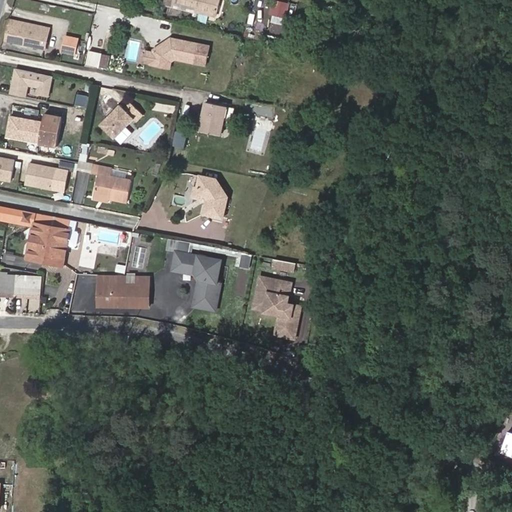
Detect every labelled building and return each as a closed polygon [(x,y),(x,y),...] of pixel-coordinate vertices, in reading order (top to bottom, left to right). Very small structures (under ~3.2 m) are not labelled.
[(168,0),(167,6),(200,13),(201,8),(218,12),(220,0),(168,0)] [(274,14),(285,17),(288,2),(276,0),(274,14)] [(169,7),(159,5),(157,14),(167,17),(169,7)] [(217,17),(218,12),(201,8),(200,13),(217,17)] [(11,20),(7,40),(45,48),(49,28),(11,20)] [(64,51),(76,54),(79,40),(66,38),(64,51)] [(193,63),(197,44),(171,38),(154,50),(153,53),(151,64),(151,65),(170,69),(171,62),(175,60),(193,63)] [(88,52),(85,67),(97,69),(100,55),(88,52)] [(151,64),(153,53),(147,52),(145,62),(151,64)] [(121,105),(101,125),(115,138),(134,120),(136,122),(143,115),(131,103),(124,109),(121,105)] [(226,120),(229,108),(207,104),(201,132),(223,136),(226,120)] [(237,109),(229,108),(226,120),(235,122),(237,109)] [(8,136),(39,143),(58,147),(64,119),(46,115),(44,123),(12,116),(8,136)] [(101,148),(100,153),(113,156),(114,151),(101,148)] [(54,158),(68,161),(70,154),(56,151),(54,158)] [(0,179),(12,182),(16,162),(0,158),(0,179)] [(57,169),(72,172),(74,163),(59,160),(57,169)] [(53,191),(57,170),(30,165),(26,185),(53,191)] [(109,197),(109,201),(127,205),(132,183),(112,179),(113,171),(94,167),(92,175),(97,176),(93,194),(109,197)] [(207,203),(206,205),(204,217),(223,221),(227,199),(216,182),(201,179),(198,193),(201,198),(204,199),(207,203)] [(193,202),(206,205),(207,203),(204,199),(201,198),(198,193),(195,193),(193,202)] [(108,204),(109,201),(109,197),(93,194),(92,200),(108,204)] [(27,212),(0,206),(0,216),(35,224),(29,258),(64,264),(68,245),(71,230),(69,230),(70,221),(27,212)] [(76,231),(78,223),(70,221),(69,230),(71,230),(76,231)] [(77,246),(80,234),(79,232),(76,231),(71,230),(68,245),(75,247),(77,246)] [(249,268),(251,255),(241,253),(239,266),(249,268)] [(222,263),(176,254),(173,270),(197,275),(202,282),(198,305),(197,309),(216,313),(222,286),(218,285),(222,263)] [(297,273),(299,264),(281,261),(280,269),(297,273)] [(202,282),(197,275),(173,270),(173,273),(195,277),(199,283),(195,304),(197,305),(198,305),(202,282)] [(1,273),(1,293),(43,294),(43,277),(8,276),(8,273),(1,273)] [(148,308),(149,276),(97,274),(96,305),(148,308)] [(292,283),(260,278),(256,301),(267,303),(267,305),(274,306),(273,314),(281,316),(277,336),(297,339),(302,307),(289,304),(292,283)] [(273,314),(274,306),(267,305),(267,303),(256,301),(255,310),(266,312),(266,313),(273,314)]
